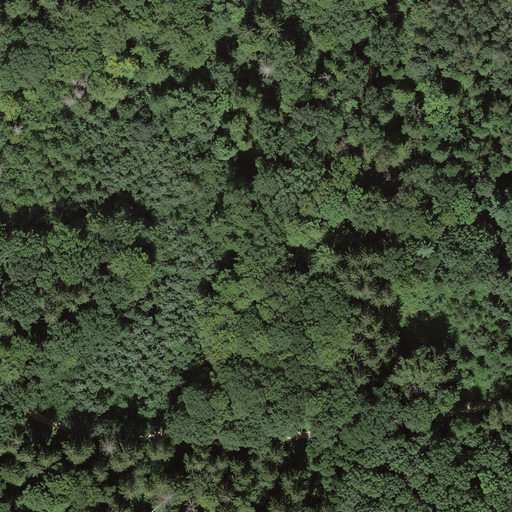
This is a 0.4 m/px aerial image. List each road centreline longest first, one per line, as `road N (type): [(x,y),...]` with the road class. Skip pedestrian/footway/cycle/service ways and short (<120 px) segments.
road 1 (track): [(511,403),(263,437),(97,425),(36,418),(0,359)]
road 2 (track): [(511,284),(446,139),(369,0)]
road 3 (track): [(262,0),(101,113),(0,138)]
